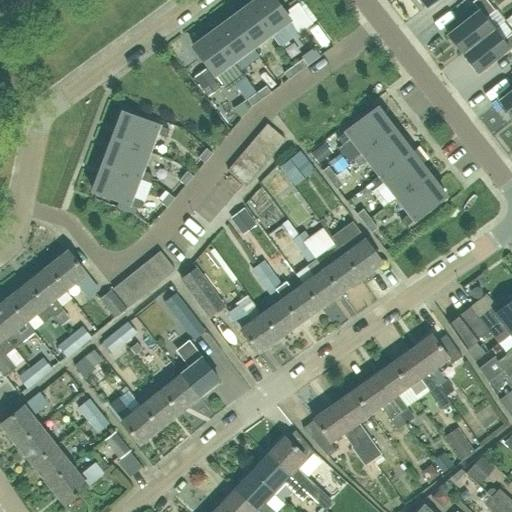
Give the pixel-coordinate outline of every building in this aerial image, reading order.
[(284,24),(266,0),(255,0),(244,8),(265,37),(284,24)] [(303,10),(295,0),(266,0),(284,24),(303,10)] [(402,0),(397,4),(409,21),(422,12),(413,0),(402,0)] [(495,30),(486,19),(494,13),(483,0),(476,0),(473,3),(479,10),(446,36),(463,56),(495,30)] [(265,37),(244,8),(226,22),(247,51),(265,37)] [(247,51),(226,22),(206,36),(228,65),(247,51)] [(330,46),(316,26),(306,33),(321,53),(330,46)] [(495,30),(463,56),(477,74),(509,49),(511,51),(511,34),(511,33),(503,40),(495,30)] [(319,56),(313,48),(301,57),(302,59),(293,66),(297,73),(319,56)] [(265,87),(249,65),(240,71),(256,93),(261,99),(270,92),(266,86),(265,87)] [(297,73),(293,66),(283,73),(288,79),(297,73)] [(218,89),(204,69),(194,77),(208,96),(218,89)] [(511,116),(511,71),(511,72),(511,87),(498,98),(511,116)] [(309,117),(321,108),(328,118),(350,102),(336,83),(302,107),(309,117)] [(256,93),(247,100),(251,106),(261,99),(256,93)] [(394,130),(376,107),(337,138),(342,145),(349,139),(361,154),(361,155),(394,130)] [(121,112),(111,138),(149,153),(156,134),(165,138),(168,130),(121,112)] [(304,119),(291,131),(311,152),(324,139),(304,119)] [(259,134),(277,149),(285,140),(267,125),(259,134)] [(411,152),(394,130),(361,155),(361,154),(353,160),(359,167),(366,161),(378,176),(378,177),(411,152)] [(269,158),(277,149),(259,134),(251,143),(269,158)] [(111,138),(101,164),(140,179),(139,180),(148,183),(151,175),(142,172),(149,153),(111,138)] [(269,158),(251,143),(243,152),(261,168),(269,158)] [(319,145),(310,153),(317,163),(327,155),(319,145)] [(212,154),(206,149),(198,158),(204,163),(212,154)] [(236,162),(254,177),(261,168),(243,152),(236,162)] [(314,171),(300,152),(279,168),(294,187),(314,171)] [(428,173),(411,152),(378,177),(378,176),(370,182),(376,188),(383,183),(395,198),(428,173)] [(254,177),(236,162),(228,171),(246,186),(254,177)] [(101,164),(91,191),(138,209),(142,201),(133,197),(139,180),(140,179),(101,164)] [(335,176),(328,166),(321,171),(328,180),(335,176)] [(193,177),(186,171),(179,180),(185,186),(193,177)] [(428,173),(395,198),(407,214),(400,220),(405,227),(445,196),(428,173)] [(342,185),(335,176),(328,180),(336,190),(342,185)] [(174,198),(168,193),(160,202),(166,208),(174,198)] [(146,223),(165,220),(162,204),(143,208),(146,223)] [(370,219),(362,209),(356,214),(363,224),(370,219)] [(423,228),(437,235),(446,217),(432,210),(423,228)] [(377,228),(370,219),(363,224),(370,233),(377,228)] [(342,254),(359,278),(380,263),(351,223),(340,231),(352,247),(342,254)] [(304,231),(298,236),(339,293),(359,278),(342,254),(334,244),(321,254),(304,231)] [(301,284),(318,308),(339,293),(298,236),(292,240),(309,264),(306,266),(313,275),(301,284)] [(47,267),(65,289),(75,281),(87,297),(97,289),(67,251),(47,267)] [(165,278),(174,271),(159,252),(150,260),(165,278)] [(155,286),(165,278),(150,260),(140,267),(155,286)] [(263,261),(256,266),(275,291),(282,286),(263,261)] [(275,291),(256,266),(251,270),(270,295),(275,291)] [(47,267),(27,282),(54,317),(62,310),(53,298),(65,289),(47,267)] [(146,293),(155,286),(140,267),(131,274),(146,293)] [(220,309),(193,271),(181,279),(208,318),(220,309)] [(122,282),(137,300),(146,293),(131,274),(122,282)] [(52,316),(54,317),(27,282),(7,298),(25,321),(33,314),(41,324),(52,316)] [(137,300),(122,282),(113,289),(128,308),(137,300)] [(298,323),(318,308),(301,284),(280,299),(298,323)] [(127,309),(112,290),(100,300),(115,318),(127,309)] [(176,293),(164,302),(192,340),(204,332),(176,293)] [(509,332),(511,329),(511,296),(506,302),(501,296),(475,317),(466,306),(456,314),(475,338),(486,329),(496,342),(502,337),(509,332)] [(25,321),(7,298),(0,303),(0,329),(5,336),(25,321)] [(257,353),(277,338),(260,314),(258,316),(245,298),(236,304),(237,306),(227,313),(257,353)] [(277,338),(298,323),(280,299),(260,314),(277,338)] [(127,322),(114,332),(124,344),(136,334),(127,322)] [(82,327),(69,337),(78,348),(91,338),(82,327)] [(5,336),(0,329),(0,360),(14,349),(4,337),(5,336)] [(501,371),(511,361),(511,329),(509,332),(511,336),(511,348),(505,354),(506,355),(497,362),(494,358),(492,360),(489,356),(475,367),(485,380),(500,369),(501,371)] [(124,344),(114,332),(102,342),(112,354),(124,344)] [(429,335),(409,349),(443,396),(451,391),(443,379),(441,380),(432,367),(444,358),(448,364),(459,356),(444,334),(433,342),(429,335)] [(78,348),(69,337),(58,346),(66,357),(78,348)] [(190,366),(179,374),(198,397),(218,381),(187,342),(177,350),(190,366)] [(390,363),(406,385),(417,377),(435,402),(443,396),(409,349),(390,363)] [(104,363),(96,353),(86,361),(94,371),(104,363)] [(30,369),(39,380),(52,370),(43,358),(30,369)] [(511,361),(501,371),(506,377),(511,372),(511,361)] [(390,363),(370,377),(404,424),(411,419),(396,397),(394,398),(392,395),(406,385),(390,363)] [(39,380),(30,369),(18,378),(27,390),(39,380)] [(178,412),(198,397),(179,374),(160,390),(178,412)] [(351,390),(367,413),(379,405),(389,418),(387,419),(395,431),(404,424),(370,377),(351,390)] [(158,428),(178,412),(160,390),(140,405),(158,428)] [(331,404),(365,452),(371,460),(380,454),(367,435),(366,436),(355,421),(367,413),(351,390),(331,404)] [(510,414),(511,412),(511,390),(499,401),(510,414)] [(0,425),(15,444),(37,426),(29,416),(46,404),(38,394),(0,424),(0,425)] [(138,444),(158,428),(140,405),(129,414),(117,398),(107,406),(138,444)] [(77,409),(86,421),(98,411),(89,399),(77,409)] [(365,452),(331,404),(312,418),(313,419),(302,427),(318,447),(327,456),(335,450),(328,441),(341,432),(351,446),(349,447),(357,458),(365,452)] [(107,422),(98,411),(86,421),(95,432),(107,422)] [(37,426),(15,444),(31,464),(53,446),(37,426)] [(474,452),(458,428),(443,438),(460,462),(474,452)] [(286,439),(282,436),(265,454),(289,476),(307,493),(326,510),(332,503),(296,469),(314,451),(295,429),(286,439)] [(130,452),(115,432),(104,440),(119,460),(130,452)] [(53,446),(31,464),(47,484),(69,466),(53,446)] [(453,466),(444,453),(432,462),(442,475),(453,466)] [(270,490),(273,493),(281,484),(300,501),(307,493),(289,476),(265,454),(249,471),(270,490)] [(494,468),(481,456),(466,473),(478,485),(494,468)] [(439,476),(428,462),(417,470),(428,484),(439,476)] [(77,477),(69,466),(47,484),(63,504),(101,473),(94,464),(77,477)] [(249,471),(233,489),(257,511),(271,511),(262,503),(261,504),(258,502),(270,490),(249,471)] [(507,511),(511,511),(511,501),(498,488),(495,491),(493,489),(487,490),(485,492),(507,511)] [(257,511),(233,489),(216,506),(222,511),(257,511)] [(507,511),(485,492),(478,500),(490,511),(507,511)] [(432,511),(423,503),(414,511),(432,511)]
